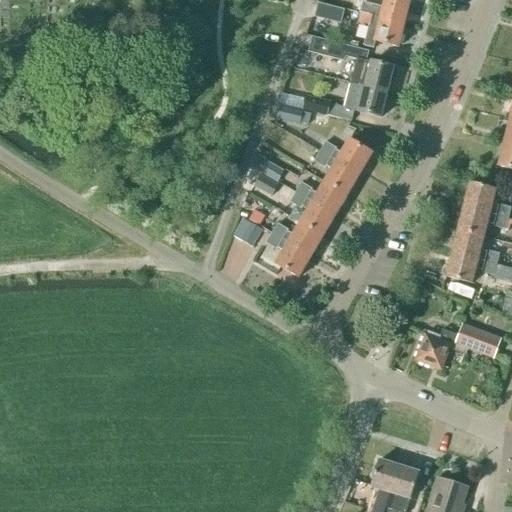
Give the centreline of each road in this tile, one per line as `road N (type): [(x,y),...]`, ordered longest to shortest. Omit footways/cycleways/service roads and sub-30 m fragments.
road 1 (residential): [(316,342),(420,155),(489,0)]
road 2 (residential): [(300,0),(204,277)]
road 3 (residential): [(204,277),(0,154)]
road 4 (residential): [(320,511),(371,378)]
road 5 (residential): [(494,439),(371,378)]
road 6 (residential): [(316,342),(204,277)]
